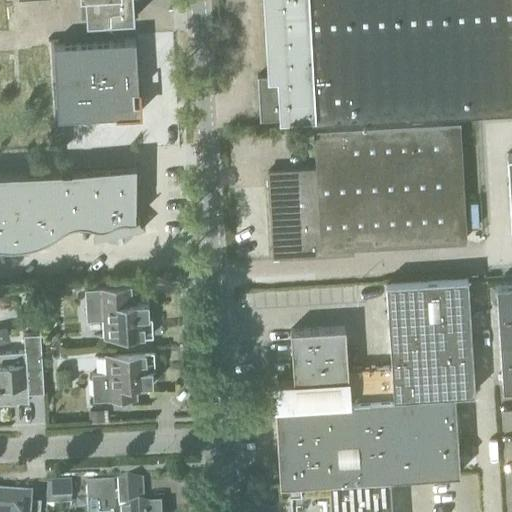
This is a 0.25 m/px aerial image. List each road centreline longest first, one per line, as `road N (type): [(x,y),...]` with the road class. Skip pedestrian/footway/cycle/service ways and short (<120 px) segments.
road 1 (residential): [(221,441),(192,0)]
road 2 (residential): [(0,451),(221,441)]
